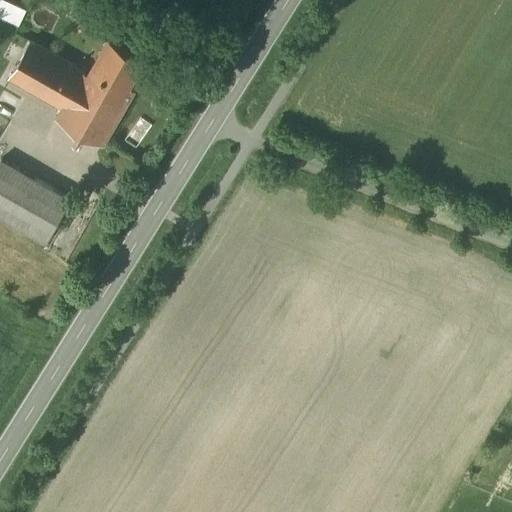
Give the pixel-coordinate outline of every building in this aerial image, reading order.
[(0,0),(0,19),(18,26),(25,9),(2,0),(0,0)] [(217,0),(175,0),(172,8),(206,23),(217,0)] [(89,74),(130,97),(134,89),(129,86),(145,58),(109,38),(89,74)] [(103,143),(130,97),(89,74),(31,41),(11,76),(64,106),(57,117),(103,143)] [(65,201),(0,165),(0,224),(39,247),(65,201)]
